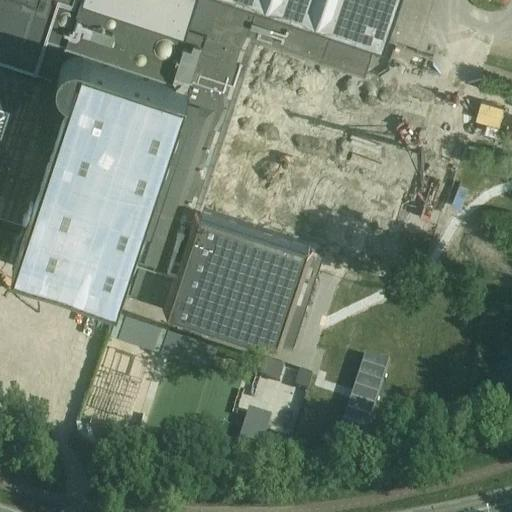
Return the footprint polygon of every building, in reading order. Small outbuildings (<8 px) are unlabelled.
[(0,0),(0,206),(28,215),(13,263),(119,298),(122,290),(132,262),(140,265),(130,293),(293,347),(327,243),(337,213),(348,179),(369,116),(353,111),(365,76),(365,75),(367,68),(377,38),(385,40),(398,0),(0,0)] [(437,69),(435,90),(456,93),(459,72),(437,69)] [(475,76),(471,99),(493,102),(497,79),(475,76)] [(444,109),(446,96),(434,94),(432,107),(444,109)] [(473,103),(470,116),(483,119),(486,106),(473,103)] [(439,189),(444,176),(429,171),(425,183),(439,189)] [(385,194),(375,224),(394,230),(404,200),(385,194)] [(421,228),(425,212),(409,208),(405,223),(421,228)] [(375,252),(370,269),(393,276),(399,258),(375,252)] [(422,282),(424,271),(410,268),(407,279),(422,282)] [(345,318),(350,296),(328,291),(324,314),(345,318)] [(502,314),(511,314),(511,292),(503,292),(502,314)] [(452,300),(447,321),(466,327),(472,306),(452,300)] [(366,321),(366,341),(375,341),(375,321),(366,321)] [(431,358),(462,359),(463,336),(432,335),(431,358)] [(106,337),(103,347),(126,352),(128,343),(106,337)] [(353,354),(352,370),(373,371),(374,355),(353,354)] [(378,378),(388,378),(388,360),(378,360),(378,378)] [(272,367),(271,381),(289,382),(289,368),(272,367)] [(439,369),(438,386),(458,387),(459,370),(439,369)] [(434,371),(421,374),(425,390),(438,387),(434,371)] [(264,415),(282,416),(283,398),(265,397),(264,415)] [(345,407),(345,417),(363,417),(362,406),(345,407)] [(263,421),(261,432),(275,435),(278,425),(263,421)] [(309,441),(310,425),(291,424),(290,440),(309,441)]
